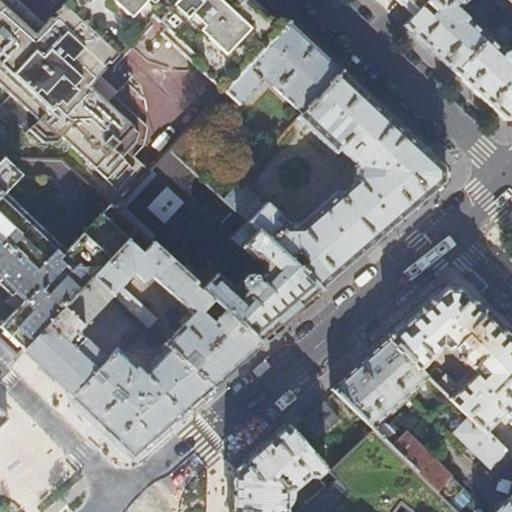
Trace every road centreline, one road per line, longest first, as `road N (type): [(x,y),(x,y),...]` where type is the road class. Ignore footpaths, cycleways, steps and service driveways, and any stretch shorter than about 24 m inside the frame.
road 1 (tertiary): [(124,511),(448,235)]
road 2 (residential): [(321,0),(511,179)]
road 3 (residential): [(123,511),(80,449),(0,371)]
